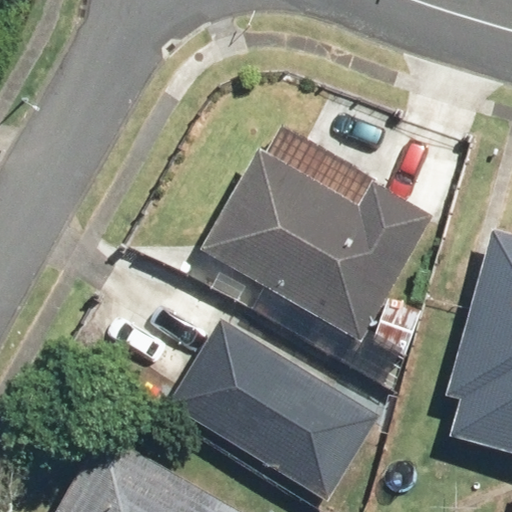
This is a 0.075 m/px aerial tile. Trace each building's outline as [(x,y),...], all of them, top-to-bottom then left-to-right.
[(369,127),(289,94),(271,137),(351,170),(369,127)] [(268,148),(205,254),(362,348),(426,242),(268,148)] [(421,431),(511,457),(511,245),(478,236),(421,431)] [(229,320),(180,402),(334,492),(383,410),(229,320)] [(238,511),(94,430),(47,511),(238,511)]
